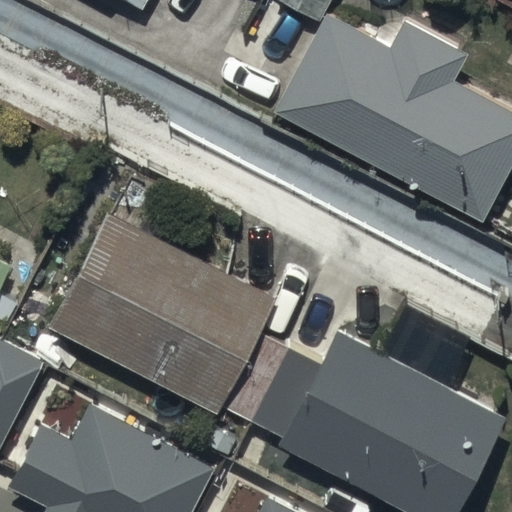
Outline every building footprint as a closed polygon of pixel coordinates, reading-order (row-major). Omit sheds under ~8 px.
[(388,28),(335,0),(320,0),(271,93),(479,204),(511,142),(511,93),(450,61),(463,35),(401,2),(388,28)] [(274,284),(105,197),(47,308),(217,395),(274,284)] [(0,271),(10,251),(0,246),(0,271)] [(444,511),(502,399),(337,315),(279,430),(441,511),(444,511)] [(309,346),(262,323),(225,397),(272,420),(309,346)] [(0,425),(39,350),(0,329),(0,425)] [(182,511),(214,453),(87,386),(68,422),(39,407),(4,472),(44,493),(40,501),(62,511),(182,511)] [(253,511),(227,511),(214,505),(211,511),(316,511),(266,487),(253,511)]
